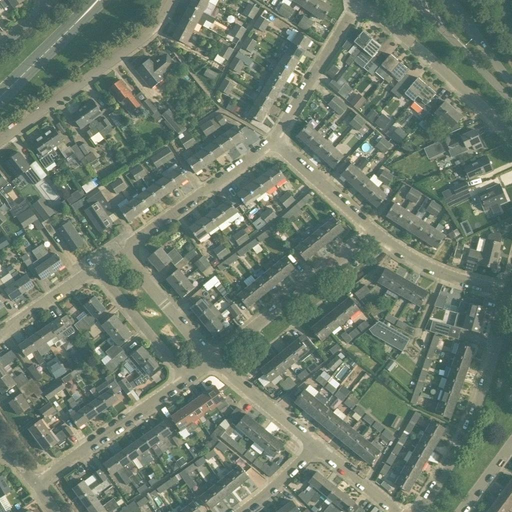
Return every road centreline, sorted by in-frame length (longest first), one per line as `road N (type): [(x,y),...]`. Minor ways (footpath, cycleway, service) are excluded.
road 1 (residential): [(510,293),(470,431),(420,511)]
road 2 (residential): [(0,140),(152,30),(171,0)]
road 3 (residential): [(53,511),(39,484),(47,474),(185,377)]
road 4 (residential): [(511,138),(357,1)]
road 5 (residential): [(212,360),(370,229)]
road 6 (residential): [(123,252),(276,142)]
road 7 (residential): [(276,142),(357,1)]
road 8 (residential): [(510,293),(430,269),(370,229)]
road 9 (primary): [(414,0),(511,103)]
road 10 (residential): [(212,360),(123,252)]
road 11 (residential): [(185,377),(94,273)]
road 12 (tertiary): [(0,97),(98,0)]
road 13 (residential): [(315,447),(212,360)]
road 14 (residential): [(370,229),(276,142)]
